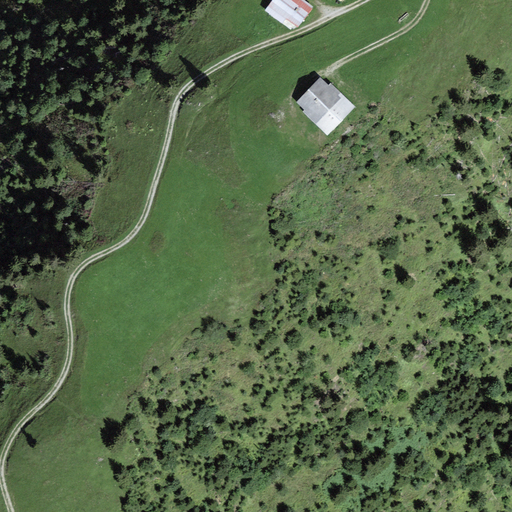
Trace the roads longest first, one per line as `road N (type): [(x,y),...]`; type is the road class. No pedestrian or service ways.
road 1 (track): [(11,511),(4,454),(66,368),(69,286),(85,262),(120,245),(144,217),(181,94),(219,65),(365,0)]
road 2 (track): [(322,73),(408,27),(427,0)]
